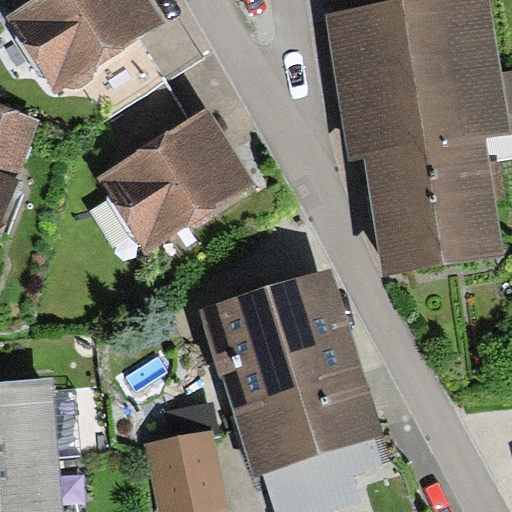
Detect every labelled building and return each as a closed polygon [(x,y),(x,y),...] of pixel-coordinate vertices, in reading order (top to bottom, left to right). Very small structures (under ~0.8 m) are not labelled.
[(140,0),(52,0),(11,24),(55,99),(87,80),(111,117),(164,85),(143,52),(164,38),(140,0)] [(366,167),(383,286),(503,269),(486,148),(510,145),(490,0),(328,23),(349,170),(366,167)] [(99,183),(146,260),(255,194),(209,119),(191,130),(164,85),(111,117),(137,160),(99,183)] [(0,245),(23,189),(16,186),(39,127),(0,111),(0,245)] [(333,283),(205,323),(254,485),(383,447),(333,283)] [(0,393),(0,466),(57,462),(51,390),(0,393)] [(156,511),(228,511),(214,435),(144,448),(156,511)] [(0,511),(61,511),(57,462),(0,466),(0,511)]
